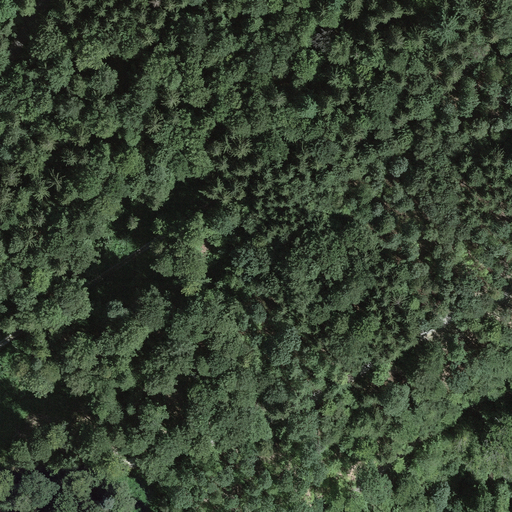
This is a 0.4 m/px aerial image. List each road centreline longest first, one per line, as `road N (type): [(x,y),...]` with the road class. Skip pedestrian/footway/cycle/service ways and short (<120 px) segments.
road 1 (track): [(0,340),(174,224),(244,188),(384,139),(446,96),(511,18)]
road 2 (track): [(0,493),(209,441),(511,306)]
road 3 (track): [(511,384),(426,432),(325,511)]
